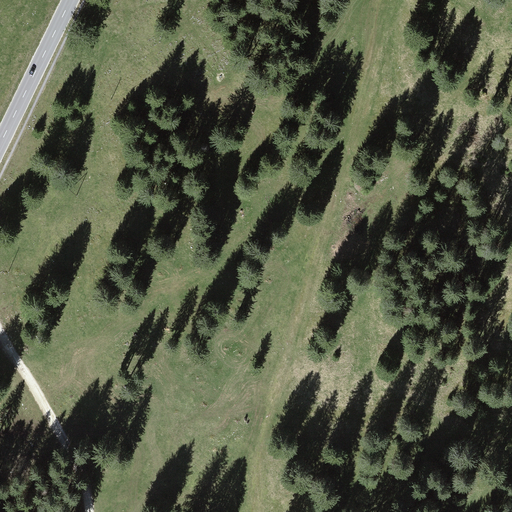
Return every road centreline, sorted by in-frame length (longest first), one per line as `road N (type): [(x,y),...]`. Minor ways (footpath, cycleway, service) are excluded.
road 1 (track): [(86,511),(73,457),(0,337)]
road 2 (secondary): [(0,144),(70,0)]
